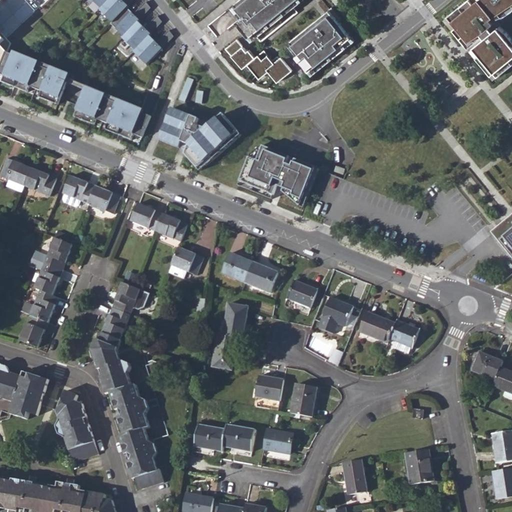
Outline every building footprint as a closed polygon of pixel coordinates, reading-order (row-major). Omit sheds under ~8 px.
[(108,0),(101,7),(99,9),(112,21),(127,7),(133,0),(108,0)] [(242,17),(262,42),(299,12),(295,7),(303,0),(239,0),(236,3),(246,14),(242,17)] [(511,0),(468,0),(445,19),(466,44),(470,42),(482,34),(483,36),(485,38),(471,49),(495,79),(511,64),(511,37),(507,31),(500,26),(494,31),(490,26),(495,23),(492,18),(502,11),(498,7),(502,3),(507,8),(511,4),(511,0)] [(112,21),(111,23),(124,36),(138,21),(151,8),(146,2),(134,14),(127,7),(112,21)] [(330,9),(320,17),(325,23),(326,22),(328,24),(337,17),(330,9)] [(124,36),(122,37),(135,50),(149,35),(162,22),(157,15),(145,28),(138,21),(124,36)] [(320,17),(291,41),(300,52),(296,55),(309,71),(352,37),(337,17),(328,24),(326,22),(325,23),(320,17)] [(0,68),(6,52),(2,46),(9,41),(0,30),(0,68)] [(135,50),(133,51),(147,64),(174,36),(169,30),(156,42),(149,35),(135,50)] [(238,39),(226,49),(243,69),(249,64),(259,76),(268,69),(278,82),(291,72),(278,56),(273,60),(265,50),(256,57),(250,50),(248,51),(238,39)] [(291,41),(287,44),(296,55),(300,52),(291,41)] [(56,109),(140,143),(151,116),(92,92),(94,88),(69,78),(68,82),(62,80),(64,75),(6,52),(0,68),(0,80),(53,103),(58,105),(56,109)] [(189,158),(200,171),(242,135),(224,114),(212,124),(173,108),(157,145),(180,154),(189,158)] [(251,154),(238,186),(285,205),(303,212),(320,169),(262,145),(251,154)] [(0,175),(26,185),(33,168),(8,157),(0,175)] [(26,185),(50,196),(57,178),(33,168),(26,185)] [(81,200),(89,204),(96,186),(72,176),(65,193),(62,200),(78,206),(81,200)] [(9,186),(23,192),(26,185),(12,180),(9,186)] [(89,204),(114,214),(121,196),(96,186),(89,204)] [(132,221),(157,231),(164,213),(140,203),(139,205),(132,221)] [(157,231),(183,242),(190,224),(164,213),(157,231)] [(511,256),(511,274),(494,289),(511,295),(511,217),(492,233),(511,256)] [(42,263),(61,270),(71,245),(52,238),(42,263)] [(188,271),(198,275),(205,257),(180,247),(173,265),(170,272),(185,278),(188,271)] [(222,274),(245,283),(253,263),(230,253),(222,274)] [(39,290),(51,295),(61,270),(42,263),(32,288),(39,290)] [(245,283),(270,293),(278,273),(253,263),(245,283)] [(287,300),(310,309),(318,290),(295,281),(287,300)] [(149,294),(121,282),(111,306),(130,314),(132,308),(137,310),(143,307),(149,294)] [(28,316),(47,323),(57,298),(51,295),(39,290),(28,316)] [(198,298),(196,313),(203,316),(206,299),(198,298)] [(338,324),(346,327),(354,308),(331,298),(323,318),(319,328),(334,334),(338,324)] [(237,338),(243,339),(249,306),(229,303),(224,336),(237,338)] [(101,331),(120,339),(130,314),(111,306),(101,331)] [(360,332),(388,344),(389,340),(396,324),(368,313),(360,332)] [(18,341),(36,349),(47,323),(28,316),(18,341)] [(389,340),(397,343),(411,348),(412,349),(420,331),(397,321),(396,324),(389,340)] [(120,339),(101,331),(99,339),(96,338),(91,349),(99,371),(105,393),(110,392),(123,434),(119,435),(132,478),(135,477),(138,488),(163,481),(159,467),(156,468),(153,457),(156,450),(153,441),(147,438),(143,426),(148,424),(145,413),(148,406),(145,397),(139,394),(136,383),(131,385),(126,368),(130,364),(129,361),(120,358),(117,349),(122,340),(120,339)] [(212,368),(230,371),(232,359),(234,359),(237,338),(224,336),(218,335),(212,368)] [(408,355),(411,348),(397,343),(395,349),(408,355)] [(335,351),(331,363),(338,367),(343,354),(335,351)] [(472,371),(495,380),(500,368),(503,362),(479,352),(472,371)] [(145,361),(167,431),(179,428),(157,357),(145,361)] [(0,395),(14,400),(10,412),(27,418),(29,412),(37,415),(49,380),(23,372),(22,376),(10,372),(7,366),(0,364),(0,395)] [(493,387),(511,393),(511,372),(500,368),(495,380),(493,387)] [(256,397),(280,401),(284,381),(259,376),(256,397)] [(291,414),(312,418),(317,388),(297,384),(291,414)] [(63,399),(66,388),(59,386),(56,397),(63,399)] [(67,436),(74,460),(98,453),(82,401),(76,399),(78,394),(66,390),(59,412),(60,418),(57,424),(59,432),(67,436)] [(0,409),(10,412),(14,400),(0,395),(0,409)] [(412,418),(422,419),(423,411),(414,410),(412,418)] [(195,447),(223,451),(224,447),(226,431),(199,426),(195,447)] [(224,447),(252,452),(256,431),(227,426),(226,431),(224,447)] [(264,450),(290,455),(294,435),(267,430),(264,450)] [(511,431),(493,435),(497,465),(511,462),(511,431)] [(164,432),(147,438),(153,441),(156,450),(169,447),(164,432)] [(406,454),(410,486),(434,482),(429,451),(406,454)] [(343,464),(348,496),(367,494),(362,461),(343,464)] [(511,469),(494,473),(498,500),(511,498),(511,469)] [(115,511),(110,494),(107,494),(106,496),(105,496),(105,492),(79,488),(79,484),(58,480),(57,485),(0,475),(0,511),(115,511)] [(183,511),(182,511),(212,511),(215,498),(186,494),(183,511)]
